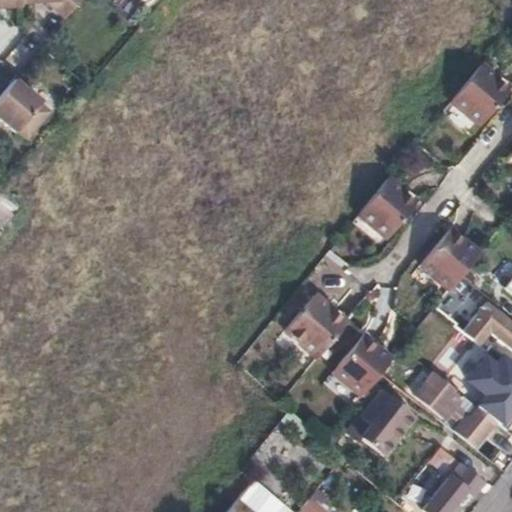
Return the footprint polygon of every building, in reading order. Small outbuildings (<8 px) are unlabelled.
[(60,0),(54,8),(66,17),(80,0),(60,0)] [(482,65),(453,100),(480,122),(509,88),(482,65)] [(42,102),(15,80),(11,84),(0,97),(0,118),(17,133),(18,131),(29,140),(51,113),(41,104),(42,102)] [(388,178),(361,213),(388,236),(415,202),(388,178)] [(421,264),(451,288),(461,276),(479,254),(449,229),(421,264)] [(492,277),(504,285),(511,273),(511,263),(506,258),(492,277)] [(284,329),(319,358),(348,323),(314,295),(284,329)] [(511,325),(487,305),(465,332),(479,344),(490,331),(511,349),(511,325)] [(436,311),(417,334),(432,346),(451,322),(436,311)] [(334,370),(364,395),(382,374),(392,360),(363,335),(334,370)] [(495,423),(505,430),(511,421),(511,415),(509,412),(511,408),(511,362),(493,348),(457,393),(463,397),(478,409),(495,423)] [(457,393),(433,373),(415,395),(444,419),(448,414),(458,422),(451,431),(473,449),(495,423),(478,409),(471,419),(455,406),(463,397),(457,393)] [(381,392),(359,419),(369,427),(360,438),(382,457),(413,418),(381,392)] [(481,483),(449,457),(440,469),(450,477),(424,510),(425,511),(448,511),(466,491),(470,495),(481,483)] [(284,511),(250,484),(226,511),(284,511)] [(327,511),(335,503),(317,489),(308,499),(324,511),(327,511)] [(324,511),(308,499),(296,511),(324,511)]
